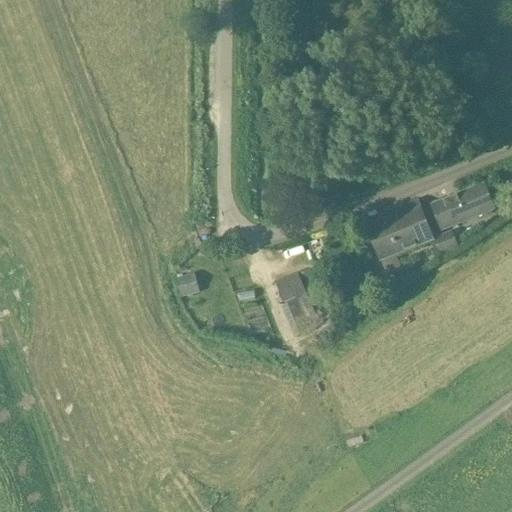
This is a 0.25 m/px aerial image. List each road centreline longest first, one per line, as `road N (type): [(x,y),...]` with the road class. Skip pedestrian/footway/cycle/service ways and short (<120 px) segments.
road 1 (unclassified): [(511,149),(295,235),(244,232),(225,201)]
road 2 (unclassified): [(226,0),(225,201)]
road 3 (unclassified): [(511,400),(349,511)]
